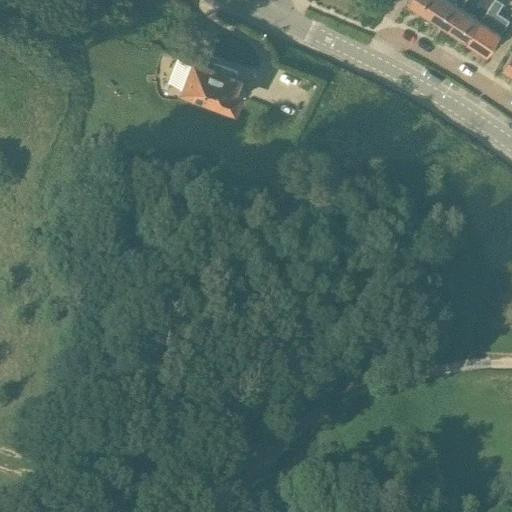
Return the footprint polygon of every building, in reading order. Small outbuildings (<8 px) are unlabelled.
[(410,0),(410,1),(430,14),(438,0),(410,0)] [(467,0),(438,0),(430,14),(450,27),(463,7),(467,0)] [(489,52),(509,21),(496,13),(503,1),(501,0),(494,0),(489,9),(482,19),(469,40),(489,52)] [(489,9),(494,0),(482,0),(481,3),(489,9)] [(469,40),(482,19),(463,7),(450,27),(469,40)] [(191,55),(180,87),(224,103),(226,103),(228,103),(229,103),(231,103),(233,102),(234,101),(235,100),(236,99),(237,97),(237,95),(237,94),(237,92),(237,90),(236,89),(235,87),(233,86),(232,85),(237,71),(191,55)]
